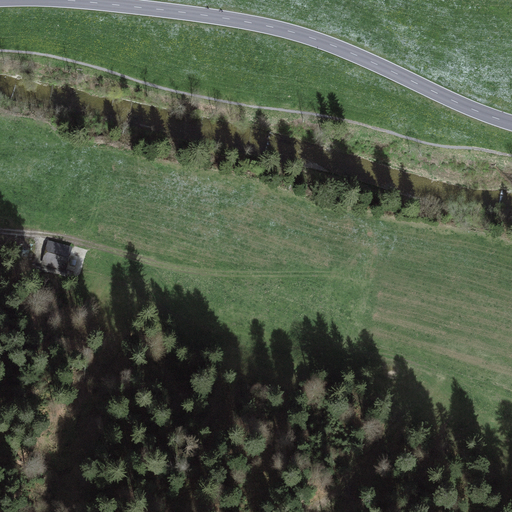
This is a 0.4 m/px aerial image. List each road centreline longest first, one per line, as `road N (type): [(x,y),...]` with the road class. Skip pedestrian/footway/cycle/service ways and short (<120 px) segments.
road 1 (secondary): [(64,0),(286,30),(511,123)]
road 2 (track): [(216,271),(0,230)]
